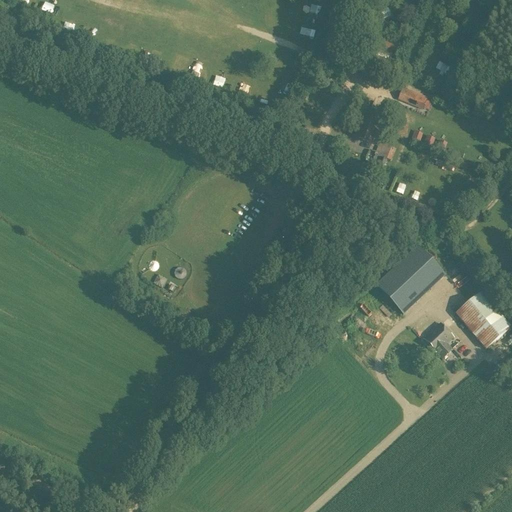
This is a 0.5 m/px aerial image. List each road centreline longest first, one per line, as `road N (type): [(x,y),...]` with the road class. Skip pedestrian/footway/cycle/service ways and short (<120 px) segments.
road 1 (track): [(127,511),(256,335),(311,239),(321,140),(346,72),(357,0)]
road 2 (track): [(335,96),(382,99),(428,0)]
road 3 (track): [(511,134),(498,145),(382,99)]
road 4 (track): [(511,120),(400,71)]
